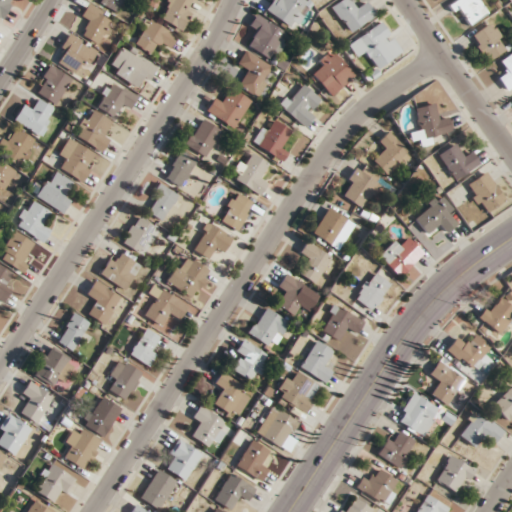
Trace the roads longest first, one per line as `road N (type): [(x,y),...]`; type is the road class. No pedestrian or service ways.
road 1 (residential): [(90,511),(338,135),(440,54)]
road 2 (residential): [(0,367),(213,42),(232,0)]
road 3 (secondary): [(291,511),(401,343),(454,282),(511,240)]
road 4 (residential): [(511,156),(401,0)]
